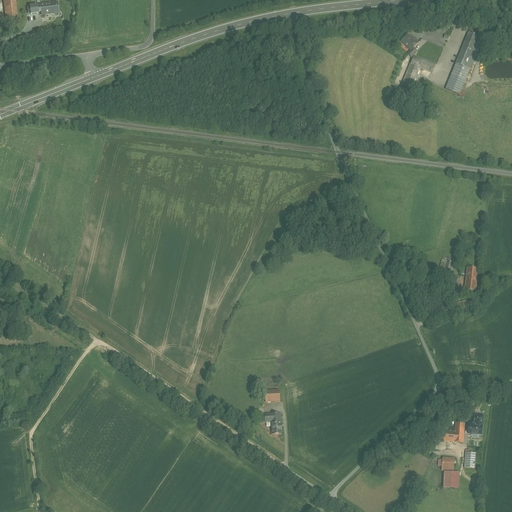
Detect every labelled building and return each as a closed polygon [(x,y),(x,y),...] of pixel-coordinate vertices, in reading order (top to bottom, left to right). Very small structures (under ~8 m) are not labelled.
[(14,0),(3,0),(6,20),(17,18),(14,0)] [(57,3),(50,4),(50,5),(41,6),(41,4),(34,4),(35,12),(41,11),(41,16),(58,14),(57,3)] [(470,29),(451,77),(445,91),(459,96),(465,83),(474,61),(471,59),(481,33),(470,29)] [(408,34),(404,39),(405,39),(402,42),(411,51),(413,49),(418,43),(416,41),(416,40),(413,38),(412,38),(408,34)] [(413,49),(411,51),(408,54),(411,58),(417,52),(413,49)] [(436,66),(414,57),(411,65),(419,68),(432,73),(436,66)] [(419,68),(411,65),(402,86),(411,90),(419,68)] [(454,264),(442,260),(436,277),(448,281),(454,264)] [(478,270),(467,268),(465,291),(475,292),(478,270)] [(500,281),(487,289),(490,294),(502,285),(500,281)] [(473,299),(462,302),(464,308),(465,308),(465,310),(475,307),(473,299)] [(280,391),(265,392),(266,403),(280,402),(280,391)] [(281,415),(265,416),(265,423),(271,422),(272,435),(282,435),(281,422),(281,415)] [(474,425),(469,424),(468,434),(482,435),(483,416),(475,416),(474,425)] [(465,424),(456,423),(455,433),(441,431),(441,442),(454,443),(463,444),(465,424)] [(476,454),(466,453),(464,468),(475,469),(476,454)] [(443,458),(442,461),(442,467),(442,471),(454,472),(455,459),(443,458)] [(459,474),(444,474),(443,489),(459,489),(459,474)]
